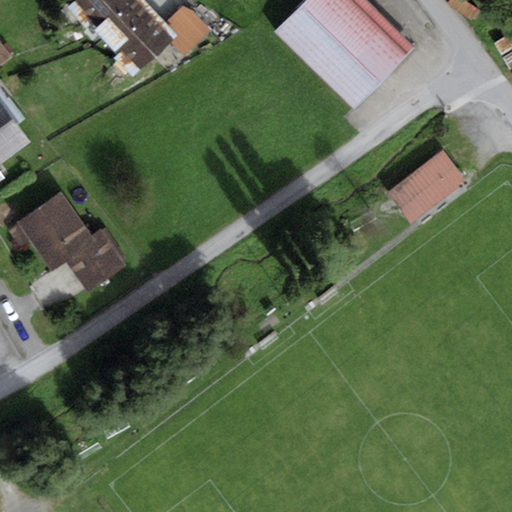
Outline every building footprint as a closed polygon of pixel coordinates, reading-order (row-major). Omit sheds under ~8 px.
[(166,29),(138,0),(82,0),(77,5),(141,74),(172,45),(177,41),(166,29)] [(308,0),(276,33),(354,109),(413,49),(361,0),(308,0)] [(210,33),(184,11),(166,29),(177,41),(172,45),(185,60),(210,33)] [(0,41),(0,69),(13,59),(0,41)] [(0,103),(0,163),(30,140),(0,103)] [(442,156),(389,199),(412,227),(465,184),(442,156)] [(61,199),(12,231),(41,274),(64,258),(90,241),(61,199)] [(125,269),(102,234),(90,241),(64,258),(87,294),(125,269)]
